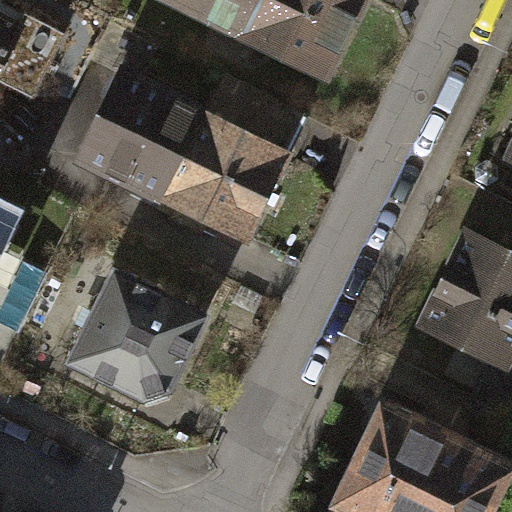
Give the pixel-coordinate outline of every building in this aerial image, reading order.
[(173,0),(241,33),(257,0),(173,0)] [(257,0),(241,33),(323,74),(359,0),(257,0)] [(0,14),(0,76),(33,93),(63,31),(21,10),(15,22),(0,14)] [(79,154),(163,195),(203,112),(120,71),(79,154)] [(223,73),(203,112),(284,151),(304,112),(223,73)] [(244,234),(284,151),(203,112),(163,195),(244,234)] [(0,287),(9,291),(25,259),(4,249),(24,210),(0,198),(0,287)] [(511,252),(467,230),(421,323),(488,357),(502,364),(505,357),(511,359),(511,252)] [(113,270),(69,358),(142,393),(169,386),(204,316),(113,270)] [(511,359),(505,357),(502,364),(488,357),(471,391),(511,411),(511,359)] [(385,401),(332,505),(345,511),(484,511),(509,464),(385,401)] [(511,440),(511,420),(474,404),(467,419),(472,433),(508,449),(511,440)]
